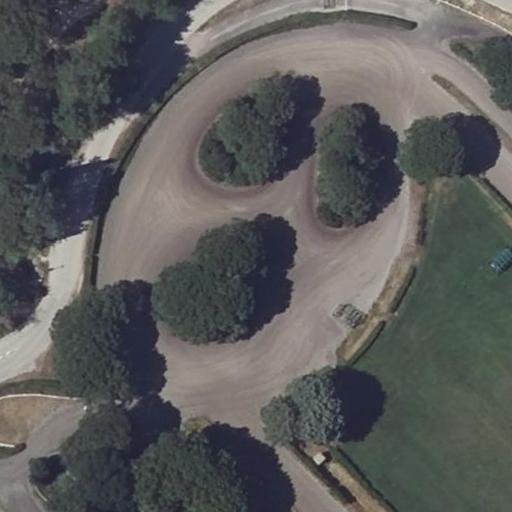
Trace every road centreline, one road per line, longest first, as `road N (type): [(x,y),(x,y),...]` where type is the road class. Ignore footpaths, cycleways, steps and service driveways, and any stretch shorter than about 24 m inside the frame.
road 1 (unknown): [(260,511),(142,399),(119,340),(116,254),(141,176),(175,120),(233,69),(305,46),(401,52)]
road 2 (unknown): [(368,297),(286,372),(231,391),(142,399),(65,418),(10,495)]
road 3 (unknown): [(511,50),(432,12),(356,1),(302,5),(231,28),(168,65),(145,62)]
road 4 (unknown): [(368,297),(394,253),(395,165),(380,104),(348,45)]
road 5 (unknown): [(141,176),(234,211),(368,297)]
road 6 (unknown): [(511,181),(449,119),(348,45)]
road 7 (unknown): [(348,45),(305,139),(285,241)]
road 8 (unknown): [(216,392),(324,511)]
